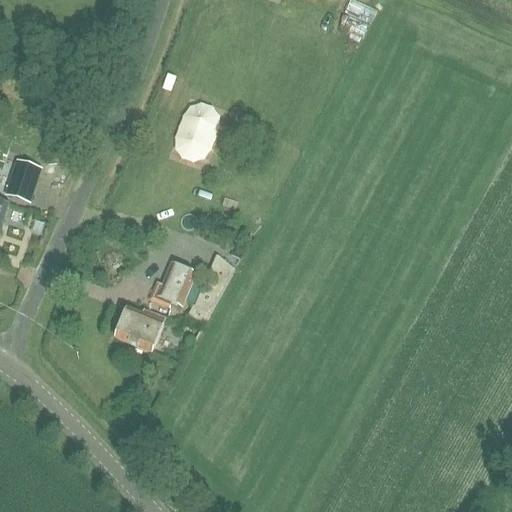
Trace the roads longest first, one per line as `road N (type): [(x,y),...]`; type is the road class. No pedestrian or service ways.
road 1 (unclassified): [(3,362),(118,122),(164,0)]
road 2 (unclassified): [(153,511),(3,362)]
